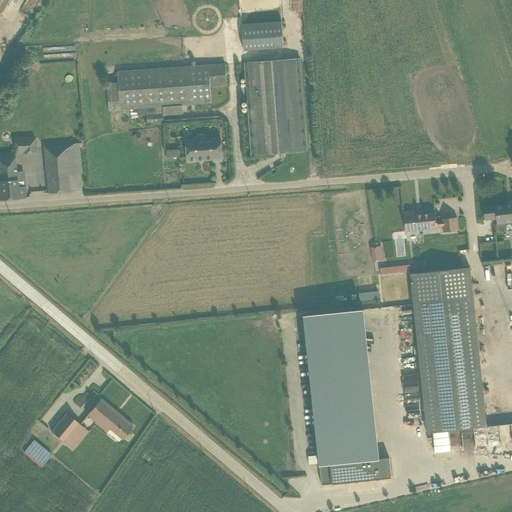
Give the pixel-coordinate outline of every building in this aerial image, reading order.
[(282,20),(241,23),(243,51),(284,48),(282,20)] [(36,50),(36,60),(68,59),(68,49),(36,50)] [(252,157),(309,153),(303,61),(245,65),(252,157)] [(228,86),(226,65),(118,73),(119,85),(107,86),(109,103),(120,102),(120,112),(211,106),(210,87),(228,86)] [(38,194),(70,192),(67,136),(35,138),(38,194)] [(185,164),(221,162),(219,136),(183,138),(185,164)] [(161,160),(171,161),(171,148),(162,147),(161,160)] [(0,199),(24,198),(23,171),(13,171),(12,151),(0,151),(0,199)] [(495,225),(511,223),(511,204),(481,208),(482,221),(495,220),(495,225)] [(404,231),(437,228),(435,211),(402,214),(404,231)] [(375,244),(365,244),(366,259),(376,258),(375,244)] [(403,263),(374,266),(375,272),(404,269),(403,263)] [(486,427),(471,269),(412,274),(427,432),(486,427)] [(362,307),(300,313),(318,485),(392,478),(390,457),(378,458),(362,307)] [(118,439),(131,423),(99,396),(86,412),(118,439)] [(54,433),(68,443),(82,425),(68,415),(54,433)] [(34,464),(45,451),(28,437),(17,450),(34,464)] [(303,453),(303,462),(312,462),(311,453),(303,453)]
